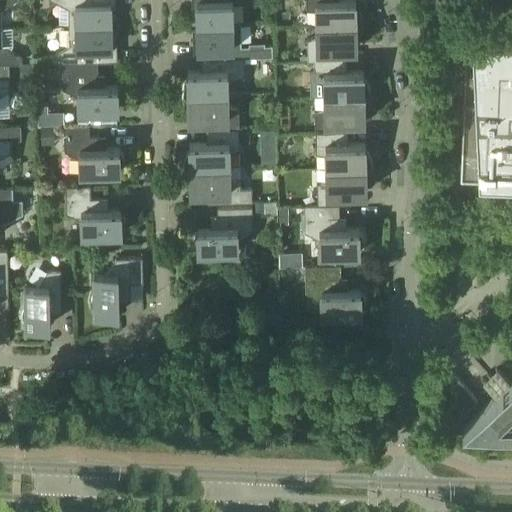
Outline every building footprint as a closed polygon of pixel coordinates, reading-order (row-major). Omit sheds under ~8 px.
[(0,0),(0,27),(2,27),(1,9),(15,0),(0,0)] [(53,0),(68,8),(69,26),(112,25),(112,20),(117,20),(116,0),(53,0)] [(192,0),(193,18),(197,18),(198,24),(231,23),(231,4),(238,4),(244,0),(192,0)] [(317,10),(317,24),(363,23),(363,21),(363,18),(362,16),(361,14),(360,11),(359,9),(358,7),(357,5),(356,0),(306,0),(307,8),(317,10)] [(231,23),(198,24),(198,29),(193,29),(194,59),(212,59),(238,58),(260,57),(259,51),(239,41),(238,22),(231,23)] [(358,47),(357,41),(359,39),(360,36),(361,34),(362,31),(363,29),(363,26),(363,23),(317,24),(318,36),(307,38),(308,61),(314,61),(314,60),(334,60),(334,59),(334,48),(358,47)] [(112,25),(69,26),(69,45),(51,56),(52,62),(63,62),(98,61),(118,61),(117,31),(112,31),(112,25)] [(2,27),(0,27),(0,62),(21,62),(21,55),(2,46),(2,27)] [(511,36),(466,39),(466,44),(461,173),(480,174),(479,178),(511,179),(511,36)] [(188,71),(188,77),(187,79),(185,82),(184,84),(183,87),(183,90),(183,92),(183,95),(228,94),(228,84),(238,81),(238,58),(212,59),(212,70),(188,71)] [(325,83),(325,96),(371,95),(371,92),(370,90),(370,87),(369,84),(368,82),(366,79),(364,77),(364,71),(340,72),(340,59),(334,59),(334,60),(314,60),(314,61),(315,81),(325,83)] [(98,61),(63,62),(63,89),(79,97),(79,111),(119,110),(118,86),(98,86),(98,61)] [(36,65),(21,66),(21,77),(36,77),(36,65)] [(0,96),(10,91),(10,77),(0,76),(0,96)] [(228,94),(183,95),(183,98),(183,101),(184,103),(185,106),(186,108),(187,110),(189,113),(189,119),(213,118),(213,130),(239,130),(239,108),(229,107),(228,94)] [(365,119),(365,113),(367,111),(368,108),(369,106),(370,103),(371,100),(371,98),(371,95),(325,96),(325,108),(315,111),(316,132),(342,132),(341,120),(365,119)] [(37,116),(38,125),(55,124),(54,115),(37,116)] [(89,124),(64,125),(65,151),(80,159),(80,172),(120,172),(120,148),(100,148),(99,136),(89,137),(89,124)] [(0,158),(11,152),(11,125),(0,125),(0,158)] [(239,130),(213,130),(214,142),(190,143),(190,149),(188,151),(187,154),(186,156),(185,159),(185,162),(184,164),(184,167),(230,166),(230,153),(240,151),(239,130)] [(51,132),(38,132),(38,144),(51,144),(51,132)] [(327,156),(327,168),(372,167),(372,164),(372,161),(371,158),(370,156),(369,153),(368,151),(366,149),(366,143),(342,144),(342,132),(316,132),(316,153),(327,156)] [(230,166),(184,167),(185,170),(185,173),(186,175),(187,178),(188,180),(189,182),(191,185),(191,191),(215,190),(215,203),(241,202),(241,181),(230,178),(230,166)] [(371,178),(372,175),(372,171),(372,167),(327,168),(327,180),(317,183),(317,205),(329,205),(344,204),(343,192),(367,191),(367,185),(369,183),(370,180),(371,178)] [(91,186),(65,186),(66,213),(82,221),(82,234),(122,233),(121,209),(101,210),(101,198),(91,198),(91,186)] [(0,221),(13,214),(13,192),(0,191),(0,221)] [(277,201),(265,201),(265,213),(277,213),(277,201)] [(329,217),(329,205),(317,205),(304,205),(305,232),(320,240),(320,254),(360,253),(360,229),(340,229),(339,217),(329,217)] [(218,227),(198,228),(198,252),(238,251),(238,238),(253,228),(253,207),(217,207),(218,227)] [(280,208),(280,222),(289,222),(289,208),(280,208)] [(108,273),(94,274),(95,314),(119,313),(119,293),(131,293),(131,283),(143,283),(143,257),(116,258),(108,273)] [(0,286),(8,286),(8,261),(0,260),(0,286)] [(341,278),(331,278),(331,265),(305,266),(306,293),(321,301),(322,314),(362,313),(361,289),(341,290),(341,278)] [(39,286),(25,286),(26,326),(50,325),(50,305),(62,305),(61,270),(47,270),(39,286)] [(452,371),(450,425),(478,399),(452,371)] [(511,397),(499,409),(494,397),(463,426),(511,428),(511,397)]
